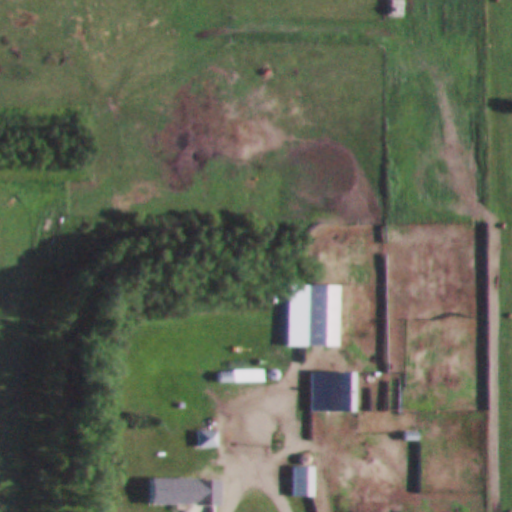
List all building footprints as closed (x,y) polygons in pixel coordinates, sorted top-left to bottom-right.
[(331,287),(300,287),(300,347),(331,347),(331,287)] [(195,447),(214,447),(214,432),(195,432),(195,447)] [(289,498),(310,498),(310,466),(289,466),(289,498)] [(144,506),(215,506),(215,479),(144,479),(144,506)] [(439,510),(439,501),(424,501),(424,510),(439,510)]
